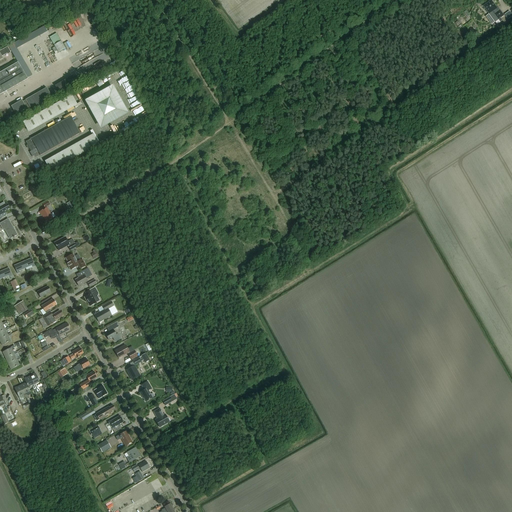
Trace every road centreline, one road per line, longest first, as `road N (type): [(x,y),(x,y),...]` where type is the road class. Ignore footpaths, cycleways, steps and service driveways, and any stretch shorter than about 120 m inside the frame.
road 1 (track): [(511,24),(275,197)]
road 2 (track): [(229,122),(396,0)]
road 3 (track): [(229,122),(296,234),(231,272)]
road 4 (tertiary): [(189,511),(89,333)]
road 5 (track): [(85,214),(229,122)]
